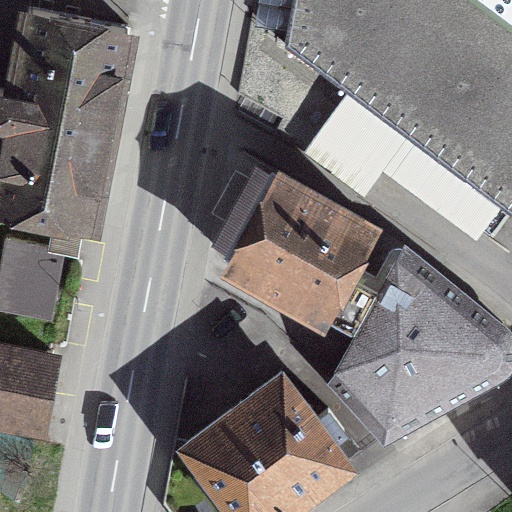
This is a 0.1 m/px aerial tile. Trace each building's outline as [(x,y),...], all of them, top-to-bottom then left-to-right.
[(511,0),(253,0),(231,114),(364,183),(382,162),(472,226),(494,196),(511,209),(511,0)] [(0,85),(0,203),(90,221),(128,24),(29,5),(13,88),(0,85)] [(233,261),(357,330),(332,377),(385,435),(502,371),(509,364),(511,354),(511,343),(506,326),(417,255),(410,263),(398,257),(381,288),(344,267),(369,221),(281,172),(233,261)] [(0,265),(0,307),(51,317),(65,246),(6,235),(0,265)] [(39,428),(54,349),(47,348),(46,351),(0,342),(0,416),(31,424),(31,427),(39,428)] [(281,370),(186,440),(238,511),(278,511),(348,460),(331,437),(344,428),(328,407),(315,416),(281,370)]
